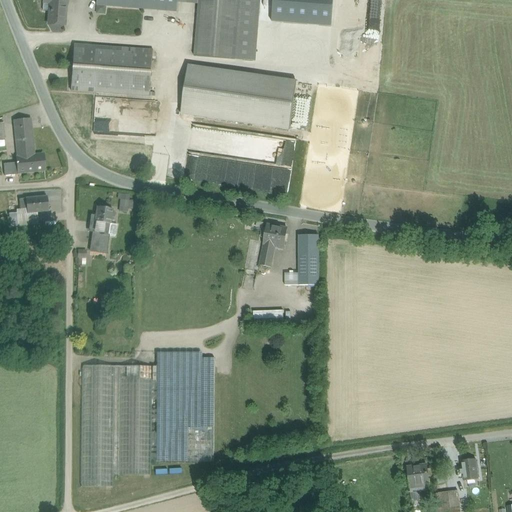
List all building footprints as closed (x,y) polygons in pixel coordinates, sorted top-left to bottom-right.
[(44,0),(43,12),(50,12),(50,10),(63,11),(66,11),(66,5),(67,5),(67,0),(44,0)] [(178,0),(97,0),(97,5),(177,12),(178,3),(178,0)] [(199,0),(199,4),(195,57),(235,60),(239,0),(199,0)] [(260,0),(239,0),(235,60),(255,62),(260,0)] [(63,11),(50,10),(50,12),(49,25),(65,26),(65,25),(62,25),(63,11)] [(154,51),(74,45),(71,91),(151,97),(154,51)] [(296,82),(188,66),(181,114),(289,130),(296,82)] [(159,102),(96,98),(95,115),(158,120),(159,102)] [(158,120),(95,115),(94,133),(156,137),(158,120)] [(32,120),(14,122),(15,130),(33,128),(32,120)] [(289,193),(296,138),(207,127),(203,154),(188,152),(186,165),(194,166),(200,164),(204,180),(206,165),(214,163),(213,171),(213,170),(211,183),(238,187),(250,184),(250,183),(243,182),(242,176),(249,174),(251,174),(267,170),(258,169),(266,167),(256,166),(255,163),(269,165),(269,162),(275,184),(274,191),(289,193)] [(33,128),(15,130),(18,159),(36,157),(33,128)] [(18,159),(18,163),(19,173),(20,173),(45,171),(44,156),(36,157),(18,159)] [(18,163),(4,165),(5,177),(20,175),(20,173),(19,173),(18,163)] [(122,195),(119,215),(129,216),(130,210),(134,210),(135,203),(131,202),(132,197),(122,195)] [(48,197),(26,199),(27,209),(28,214),(37,213),(49,212),(48,197)] [(113,210),(98,208),(96,215),(95,223),(102,224),(101,235),(93,234),(91,252),(107,254),(110,236),(109,236),(110,225),(111,225),(113,210)] [(28,214),(27,209),(23,209),(18,210),(18,214),(19,222),(19,226),(38,225),(37,213),(28,214)] [(0,223),(19,222),(18,214),(10,214),(10,218),(0,218),(0,223)] [(89,233),(93,234),(101,235),(102,224),(95,223),(96,215),(92,215),(89,233)] [(110,225),(109,236),(110,236),(115,237),(117,226),(111,225),(110,225)] [(288,230),(267,227),(264,244),(265,245),(260,266),(271,268),(275,253),(273,252),(274,246),(285,248),(288,230)] [(319,236),(299,236),(299,273),(299,286),(319,286),(319,236)] [(260,266),(265,245),(264,244),(248,241),(242,271),(259,274),(260,266)] [(206,259),(157,259),(157,278),(136,277),(136,349),(153,349),(156,349),(156,354),(157,354),(157,368),(152,368),(152,380),(151,463),(214,463),(215,359),(205,359),(205,354),(206,259)] [(299,286),(299,273),(287,273),(287,286),(299,286)] [(115,367),(83,367),(81,488),(113,488),(113,476),(115,367)] [(152,380),(120,380),(120,367),(115,367),(113,476),(151,476),(151,463),(152,380)] [(152,368),(120,367),(120,380),(152,380),(152,368)] [(475,460),(461,462),(463,482),(478,480),(475,460)] [(427,466),(407,469),(409,489),(410,489),(410,487),(428,484),(428,486),(429,486),(427,466)] [(446,477),(435,478),(436,485),(447,484),(446,477)] [(418,491),(410,492),(412,506),(419,505),(420,504),(418,491)] [(462,491),(438,494),(440,509),(440,511),(459,511),(459,508),(459,505),(463,505),(464,505),(462,491)] [(440,509),(438,494),(430,495),(432,510),(440,509)]
